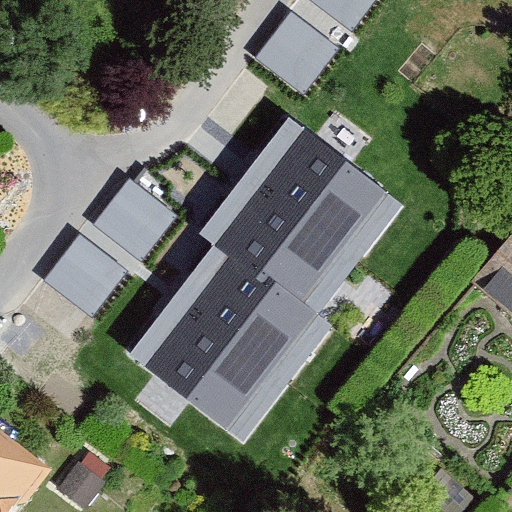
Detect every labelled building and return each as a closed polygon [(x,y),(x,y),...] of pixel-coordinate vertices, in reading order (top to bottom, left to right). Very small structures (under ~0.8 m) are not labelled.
[(378,0),(309,0),(353,33),(378,0)] [(344,50),(296,13),(261,59),(310,96),(344,50)] [(406,201),(290,116),(203,233),(215,238),(319,319),(406,201)] [(179,218),(130,181),(95,227),(144,264),(179,218)] [(129,274),(80,236),(45,282),(94,319),(129,274)] [(331,328),(319,319),(215,238),(125,354),(242,444),(331,328)] [(511,280),(489,310),(511,328),(511,280)] [(0,511),(37,511),(68,471),(0,421),(0,511)]
